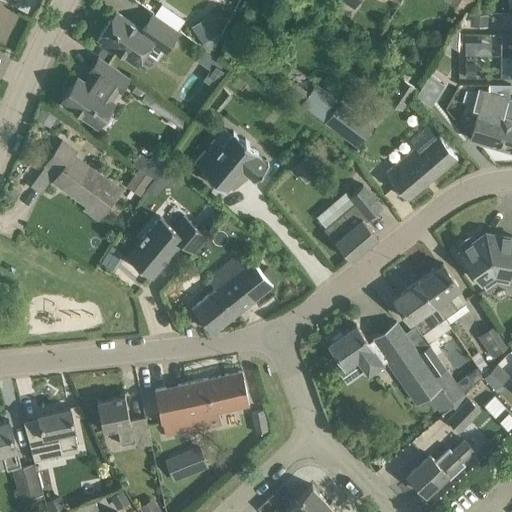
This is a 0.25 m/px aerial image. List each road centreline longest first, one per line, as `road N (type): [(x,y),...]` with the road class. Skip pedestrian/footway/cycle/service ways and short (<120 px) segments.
road 1 (residential): [(0,362),(261,349),(289,340)]
road 2 (residential): [(289,340),(465,196),(511,183)]
road 3 (residential): [(73,0),(0,157)]
